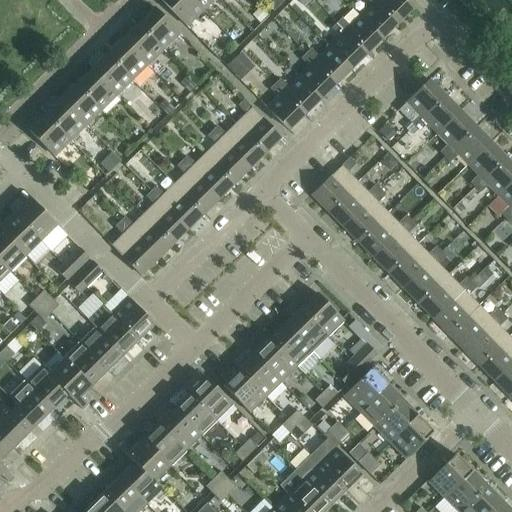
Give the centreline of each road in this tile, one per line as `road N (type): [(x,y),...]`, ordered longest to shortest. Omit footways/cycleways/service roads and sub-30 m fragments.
road 1 (residential): [(265,194),(440,22)]
road 2 (residential): [(9,511),(194,350)]
road 3 (residential): [(310,243),(474,411)]
road 4 (residential): [(146,301),(25,174),(0,198)]
road 5 (residential): [(146,301),(265,194)]
road 6 (residential): [(194,350),(310,243)]
road 7 (residential): [(375,511),(474,411)]
